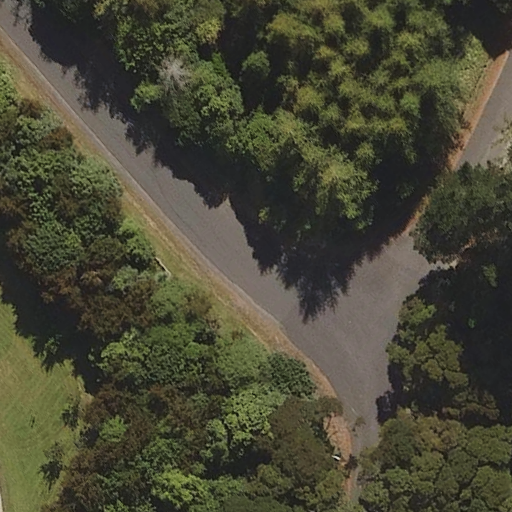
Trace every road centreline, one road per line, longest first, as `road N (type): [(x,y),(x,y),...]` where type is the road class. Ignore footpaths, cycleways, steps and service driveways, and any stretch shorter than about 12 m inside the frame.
road 1 (residential): [(15,0),(253,272),(325,310)]
road 2 (unclassified): [(511,90),(444,229),(391,284),(325,310)]
road 3 (unclassified): [(325,310),(378,409),(394,471),(392,511)]
